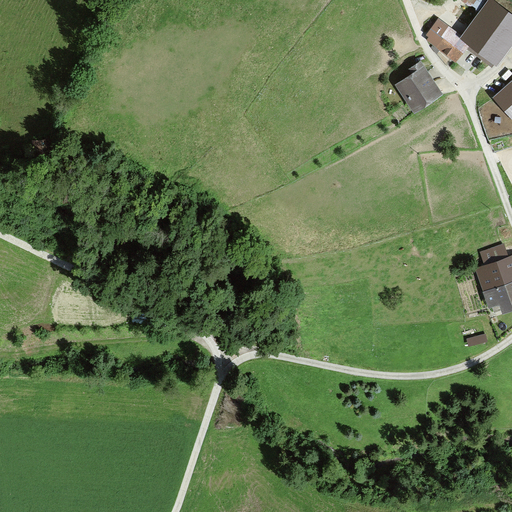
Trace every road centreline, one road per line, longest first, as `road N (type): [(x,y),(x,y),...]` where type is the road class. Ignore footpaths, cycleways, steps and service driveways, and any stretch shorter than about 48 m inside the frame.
road 1 (track): [(0,233),(172,318),(217,353),(216,399),(178,511)]
road 2 (track): [(216,399),(240,362),(261,355),(416,378),(480,361),(511,340)]
road 3 (track): [(511,215),(466,94),(424,43),(408,0)]
